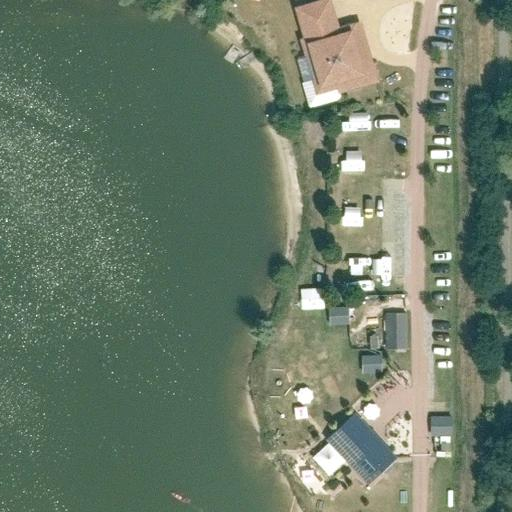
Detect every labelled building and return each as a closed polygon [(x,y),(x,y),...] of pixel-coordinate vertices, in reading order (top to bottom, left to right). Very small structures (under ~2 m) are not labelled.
[(284,0),(294,29),(327,18),(321,0),(284,0)] [(327,18),(294,29),(311,82),(362,66),(345,13),(327,18)] [(343,306),(323,306),(323,323),(343,323),(343,306)] [(380,347),(403,348),(403,311),(381,310),(380,347)] [(377,370),(376,353),(355,355),(356,371),(377,370)] [(412,365),(413,392),(426,392),(424,364),(412,365)] [(387,445),(342,397),(303,433),(348,481),(387,445)] [(446,418),(425,418),(426,447),(447,446),(446,418)]
